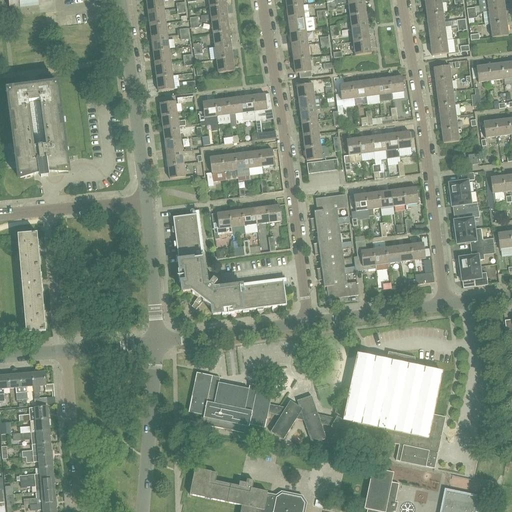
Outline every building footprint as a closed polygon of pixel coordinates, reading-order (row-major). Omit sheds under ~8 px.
[(39,4),(49,3),(48,0),(7,0),(9,8),(19,7),(19,9),(25,8),(24,6),(34,5),(34,7),(39,6),(39,4)] [(146,0),(147,13),(164,11),(162,0),(146,0)] [(225,6),(223,0),(207,0),(209,9),(225,6)] [(284,0),(286,8),(302,6),(301,0),(284,0)] [(478,0),(479,7),(480,13),(483,12),(488,12),(505,10),(503,0),(478,0)] [(348,4),(349,17),(366,15),(364,2),(348,4)] [(441,2),(425,4),(427,17),(443,15),(441,2)] [(209,9),(211,22),(226,20),(225,6),(209,9)] [(286,8),(288,21),(304,19),(302,6),(286,8)] [(488,12),(490,25),(507,23),(505,10),(488,12)] [(147,13),(149,26),(165,24),(164,11),(147,13)] [(349,17),(351,30),(367,28),(366,15),(349,17)] [(444,22),(443,15),(427,17),(429,30),(445,28),(444,22)] [(288,21),(289,35),(305,32),(304,19),(288,21)] [(211,22),(212,35),(228,33),(226,20),(211,22)] [(507,23),(490,25),(492,38),(508,36),(507,23)] [(151,39),(167,37),(165,24),(149,26),(151,39)] [(445,28),(429,30),(430,43),(447,41),(452,40),(451,27),(445,28)] [(351,30),(353,43),(369,41),(367,28),(351,30)] [(305,32),(289,35),(291,48),(307,45),(305,32)] [(214,48),(230,46),(228,33),(212,35),(214,48)] [(151,39),(152,53),(169,50),(167,37),(151,39)] [(447,41),(430,43),(432,56),(448,54),(455,53),(454,40),(452,40),(447,41)] [(369,41),(353,43),(355,56),(371,54),(369,41)] [(291,48),(293,61),(309,59),(307,45),(291,48)] [(214,48),(216,61),(232,59),(230,46),(214,48)] [(171,64),(169,50),(152,53),(154,66),(171,64)] [(233,72),(232,59),(216,61),(218,74),(233,72)] [(311,78),(309,59),(293,61),(295,74),(299,73),(299,79),(311,78)] [(503,80),(511,78),(511,62),(501,64),(503,80)] [(154,66),(156,79),(172,77),(171,64),(154,66)] [(503,80),(501,64),(489,66),(491,82),(503,80)] [(434,68),(435,81),(451,79),(449,66),(434,68)] [(478,83),(491,82),(489,66),(476,68),(478,83)] [(172,77),(156,79),(158,92),(174,90),(179,89),(179,83),(178,76),(172,77)] [(403,82),(407,81),(406,77),(389,79),(391,94),(404,93),(403,82)] [(389,79),(377,81),(379,96),(391,94),(389,79)] [(435,81),(437,93),(453,91),(451,79),(435,81)] [(379,96),(377,81),(364,82),(366,98),(379,96)] [(364,82),(352,84),(354,99),(366,98),(364,82)] [(47,172),(57,171),(56,163),(51,163),(51,157),(66,155),(57,84),(7,91),(14,143),(15,143),(19,169),(19,171),(20,173),(21,174),(23,175),(25,176),(27,176),(34,173),(37,172),(40,173),(41,177),(47,176),(47,172)] [(296,86),(298,98),(313,96),(312,84),(296,86)] [(340,94),(335,95),(337,107),(342,106),(343,108),(354,106),(354,99),(352,84),(339,86),(340,94)] [(437,93),(438,106),(454,104),(453,91),(437,93)] [(265,99),(265,96),(252,97),(255,121),(255,122),(273,119),(270,99),(265,99)] [(298,98),(299,111),(315,109),(313,96),(298,98)] [(252,97),(239,99),(243,123),(255,121),(252,97)] [(239,99),(227,100),(229,116),(236,115),(236,118),(236,125),(243,124),(243,123),(239,99)] [(227,100),(215,102),(217,118),(218,126),(230,124),(229,116),(227,100)] [(159,104),(161,116),(177,114),(175,102),(159,104)] [(204,119),(217,118),(215,102),(202,104),(203,113),(198,113),(200,123),(204,123),(204,119)] [(454,104),(438,106),(440,119),(456,116),(454,104)] [(315,109),(299,111),(301,123),(317,121),(315,109)] [(178,127),(183,126),(186,126),(185,121),(178,122),(177,114),(161,116),(163,129),(178,127)] [(440,119),(442,131),(457,129),(456,116),(440,119)] [(498,137),(510,135),(508,120),(496,122),(498,137)] [(302,136),(318,134),(317,121),(301,123),(302,136)] [(498,137),(496,122),(483,123),(485,139),(498,137)] [(163,129),(164,142),(180,140),(178,127),(163,129)] [(459,142),(457,129),(442,131),(443,144),(459,142)] [(276,138),(275,132),(257,134),(258,136),(258,141),(276,138)] [(409,133),(397,134),(399,150),(400,157),(412,155),(411,149),(409,133)] [(304,148),(320,146),(318,134),(302,136),(304,148)] [(397,134),(384,136),(386,152),(387,159),(388,166),(398,165),(398,163),(400,162),(400,157),(399,150),(397,134)] [(386,152),(384,136),(371,138),(373,154),(374,159),(374,160),(387,159),(386,152)] [(371,138),(359,139),(361,155),(373,154),(371,138)] [(346,141),(348,156),(343,157),(345,171),(351,170),(349,157),(361,155),(359,139),(346,141)] [(164,142),(166,154),(182,152),(180,140),(164,142)] [(321,159),(320,146),(304,148),(306,161),(321,159)] [(272,151),(259,153),(261,168),(274,167),(272,151)] [(166,154),(168,167),(183,165),(182,152),(166,154)] [(249,170),(261,168),(259,153),(247,154),(249,170)] [(250,176),(249,170),(247,154),(234,156),(236,171),(237,178),(250,176)] [(479,165),(478,154),(468,155),(469,166),(479,165)] [(224,173),(236,171),(234,156),(222,157),(224,173)] [(212,174),(224,173),(222,157),(209,159),(211,173),(206,174),(208,187),(214,187),(212,174)] [(183,165),(168,167),(169,180),(185,178),(183,165)] [(379,172),(381,172),(380,165),(372,166),(373,174),(379,173),(379,172)] [(461,175),(461,180),(462,182),(449,184),(449,187),(448,187),(447,193),(448,196),(470,193),(468,181),(474,181),(473,173),(461,175)] [(511,175),(503,177),(505,193),(511,191),(511,175)] [(492,194),(505,193),(503,177),(490,178),(492,194)] [(403,190),(405,206),(418,204),(416,188),(403,190)] [(393,208),(405,206),(403,190),(391,192),(393,208)] [(391,192),(378,193),(380,209),(393,208),(391,192)] [(368,211),(369,217),(374,216),(373,210),(380,209),(378,193),(366,195),(368,211)] [(466,213),(478,211),(477,204),(471,205),(470,193),(448,196),(448,199),(450,204),(451,204),(452,207),(465,206),(466,213)] [(315,200),(317,212),(337,210),(347,209),(345,195),(315,200)] [(368,211),(366,195),(353,197),(356,213),(368,211)] [(280,206),(267,208),(269,224),(282,222),(280,206)] [(256,225),(269,224),(267,208),(254,209),(256,225)] [(254,209),(242,211),(244,227),(245,234),(257,232),(256,225),(254,209)] [(338,219),(337,210),(317,212),(314,212),(315,219),(310,220),(311,220),(312,226),(338,222),(339,225),(344,225),(343,218),(338,219)] [(231,228),(244,227),(242,211),(229,212),(231,228)] [(453,233),(475,230),(473,219),(479,218),(478,211),(466,213),(467,219),(454,221),(454,224),(453,225),(452,231),(453,233)] [(199,307),(198,308),(199,308),(203,303),(206,305),(209,307),(211,307),(213,316),(286,306),(283,283),(287,283),(286,279),(215,289),(214,288),(217,283),(213,280),(210,284),(208,283),(199,212),(195,213),(196,216),(173,219),(174,228),(172,228),(173,234),(175,234),(176,243),(174,243),(175,249),(177,249),(178,257),(176,257),(176,263),(179,263),(180,272),(178,272),(179,284),(181,284),(183,293),(192,292),(192,294),(198,299),(194,304),(194,305),(195,304),(199,307)] [(231,228),(229,212),(211,215),(214,234),(217,233),(218,236),(232,234),(231,228)] [(338,222),(312,226),(313,231),(311,231),(311,232),(316,231),(317,238),(340,235),(339,225),(338,222)] [(475,230),(453,233),(453,236),(455,242),(456,241),(457,245),(470,243),(471,250),(483,248),(481,230),(475,230)] [(37,233),(18,235),(20,258),(21,269),(40,267),(37,233)] [(511,248),(509,233),(492,235),(494,244),(498,243),(499,250),(511,248)] [(315,245),(315,251),(342,247),(342,250),(347,250),(346,243),(341,244),(340,235),(317,238),(318,244),(313,245),(315,245)] [(364,242),(355,243),(357,258),(354,258),(355,268),(355,272),(376,270),(375,266),(373,250),(365,251),(364,242)] [(411,245),(413,261),(425,259),(423,244),(411,245)] [(411,245),(398,247),(400,263),(413,261),(411,245)] [(320,256),(320,263),(343,260),(342,250),(342,247),(315,251),(316,256),(315,256),(315,257),(320,256)] [(388,264),(400,263),(398,247),(386,249),(388,264)] [(458,270),(480,268),(479,261),(484,260),(483,255),(484,255),(483,248),(471,250),(472,257),(459,258),(459,262),(458,262),(458,268),(458,270)] [(386,249),(373,250),(375,266),(388,264),(386,249)] [(318,270),(319,276),(345,272),(346,275),(351,275),(350,268),(345,269),(343,260),(320,263),(321,269),(316,270),(318,270)] [(43,299),(40,267),(21,269),(24,301),(43,299)] [(480,268),(458,270),(458,273),(460,279),(461,279),(462,282),(474,280),(475,287),(488,286),(486,273),(481,274),(480,268)] [(324,288),(327,288),(327,287),(347,285),(347,284),(346,275),(345,272),(319,276),(320,281),(318,281),(318,282),(323,281),(324,288)] [(433,273),(415,276),(415,281),(416,286),(423,285),(430,284),(434,283),(433,273)] [(357,283),(347,284),(347,285),(327,287),(327,288),(328,300),(358,296),(357,283)] [(46,331),(45,318),(43,299),(24,301),(26,322),(27,333),(42,332),(46,331)] [(349,423),(346,434),(400,446),(399,450),(397,461),(415,465),(434,469),(437,458),(445,418),(432,415),(434,406),(438,390),(441,373),(443,367),(433,365),(426,363),(415,361),(416,356),(398,352),(389,350),(388,355),(365,350),(359,349),(358,355),(352,384),(344,421),(344,422),(349,423)] [(44,372),(32,373),(33,386),(35,399),(39,399),(38,386),(45,385),(44,372)] [(20,374),(22,392),(22,400),(28,399),(27,387),(33,386),(32,373),(20,374)] [(197,373),(189,413),(203,416),(201,425),(248,435),(249,426),(265,429),(266,421),(268,414),(270,405),(273,389),(250,384),(249,390),(211,382),(212,377),(202,375),(202,374),(200,373),(200,374),(197,373)] [(20,374),(8,375),(9,389),(15,388),(16,393),(22,392),(20,374)] [(8,375),(0,376),(0,401),(4,401),(3,389),(9,389),(8,375)] [(345,434),(346,434),(349,423),(344,422),(337,417),(336,419),(318,415),(311,397),(297,401),(299,407),(290,402),(286,408),(270,405),(268,414),(281,417),(270,433),(283,441),(296,420),(304,421),(311,444),(326,440),(321,425),(331,427),(331,428),(335,431),(337,428),(342,429),(341,433),(345,434)] [(19,422),(29,421),(49,419),(48,407),(29,409),(29,415),(19,416),(19,422)] [(20,428),(20,434),(24,433),(50,431),(49,419),(29,421),(30,427),(20,428)] [(50,431),(24,433),(20,434),(21,440),(31,439),(32,445),(51,443),(50,431)] [(52,455),(51,443),(32,445),(33,451),(21,452),(22,458),(38,456),(52,455)] [(39,462),(39,469),(53,467),(52,455),(38,456),(22,458),(22,462),(27,462),(27,464),(39,462)] [(19,476),(20,482),(21,482),(54,479),(53,467),(39,469),(40,474),(19,476)] [(302,511),(304,503),(301,497),(282,493),(276,497),(267,496),(267,493),(252,490),(254,482),(247,480),(247,484),(241,483),(240,483),(239,487),(215,482),(217,474),(195,469),(189,495),(242,506),(241,511),(302,511)] [(396,511),(398,503),(396,503),(399,485),(392,483),(394,474),(372,469),(364,510),(368,511),(367,511),(396,511)] [(54,479),(21,482),(21,488),(27,488),(35,487),(36,493),(41,492),(55,491),(54,479)] [(12,485),(5,486),(5,494),(13,494),(12,485)] [(30,500),(30,505),(56,503),(55,491),(41,492),(36,493),(36,499),(30,500)] [(475,511),(478,498),(446,491),(441,511),(475,511)] [(31,511),(43,510),(43,511),(56,511),(56,503),(30,505),(31,511)]
